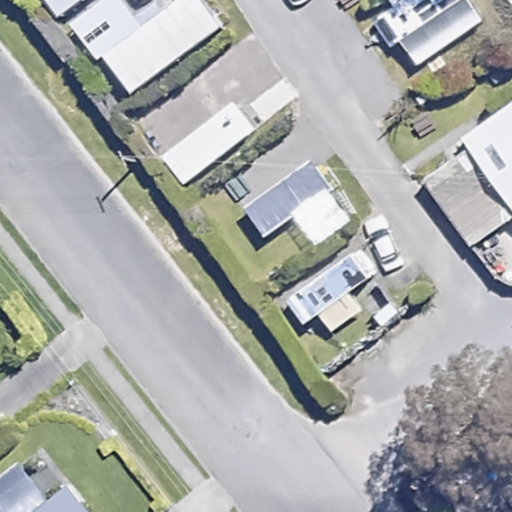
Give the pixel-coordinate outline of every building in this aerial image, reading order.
[(84,0),(49,0),(62,17),(84,0)] [(224,26),(205,0),(182,0),(107,54),(133,91),(224,26)] [(243,107),(219,76),(146,132),(170,163),(243,107)] [(511,103),(420,168),(474,246),(511,218),(511,103)] [(324,197),(336,188),(312,156),(242,207),(266,240),(300,215),(305,222),(329,205),(324,197)] [(306,326),(324,312),(339,332),(369,309),(355,289),(380,270),(360,243),(286,298),(306,326)] [(93,511),(71,484),(34,511),(12,511),(0,496),(0,511),(93,511)]
